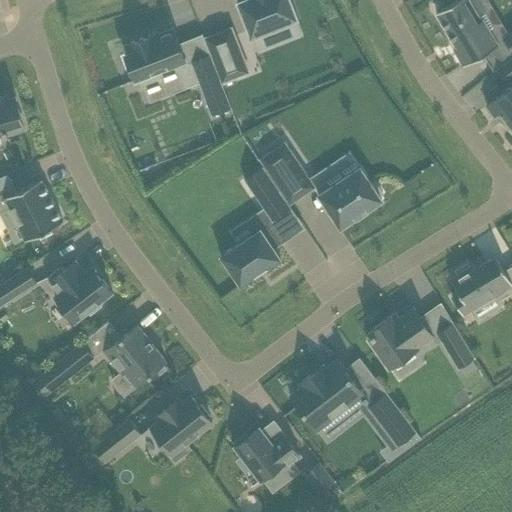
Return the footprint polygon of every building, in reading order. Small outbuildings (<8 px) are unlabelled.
[(289,0),(242,0),(237,2),(251,36),(297,18),(289,0)] [(497,44),(479,13),(485,9),(479,0),(456,0),(436,12),(436,14),(437,13),(457,47),(453,49),(463,65),(462,65),(463,66),(498,45),(498,44),(497,44)] [(125,55),(120,57),(130,82),(134,80),(138,79),(142,88),(162,80),(160,75),(177,69),(184,87),(198,82),(204,98),(224,90),(210,53),(190,61),(186,63),(172,28),(157,35),(156,33),(125,45),(128,53),(125,55)] [(231,28),(205,37),(222,82),(248,72),(231,28)] [(511,31),(503,39),(511,51),(511,31)] [(295,35),(260,45),(267,71),(303,60),(295,35)] [(511,56),(496,69),(510,87),(486,105),(495,116),(499,112),(500,113),(505,120),(511,128),(511,56)] [(24,128),(14,97),(7,99),(5,96),(0,97),(0,135),(4,134),(4,135),(8,134),(8,133),(24,128)] [(284,143),(260,159),(290,203),(314,187),(284,143)] [(263,166),(244,179),(272,221),(291,208),(263,166)] [(319,193),(318,194),(319,196),(339,225),(340,227),(341,226),(355,216),(355,217),(366,209),(380,200),(381,199),(380,198),(379,196),(382,193),(373,180),(370,183),(360,168),(359,167),(358,168),(319,194),(319,193)] [(63,221),(41,179),(4,197),(8,206),(0,210),(0,211),(9,229),(17,224),(25,240),(38,234),(40,238),(52,232),(50,228),(63,221)] [(267,224),(220,255),(240,285),(253,276),(254,276),(267,267),(266,267),(280,258),(273,248),(280,243),(267,224)] [(451,297),(462,315),(511,284),(495,256),(475,268),(473,265),(450,279),(459,293),(451,297)] [(59,293),(54,296),(74,322),(87,311),(90,315),(102,305),(99,302),(112,292),(92,266),(84,273),(74,260),(63,269),(60,266),(47,277),(59,293)] [(0,305),(36,283),(26,267),(0,283),(0,305)] [(419,317),(413,309),(398,319),(393,323),(389,317),(370,330),(373,333),(370,335),(372,337),(368,340),(388,369),(433,337),(419,317)] [(166,361),(136,323),(121,336),(118,333),(100,347),(121,373),(124,371),(135,385),(150,374),(154,378),(166,368),(163,364),(166,361)] [(437,334),(457,367),(474,357),(453,323),(437,333),(437,334)] [(82,341),(33,379),(45,394),(94,356),(82,341)] [(363,393),(336,359),(325,368),(322,365),(298,383),(301,386),(289,395),(316,430),(363,393)] [(415,431),(386,392),(367,407),(396,445),(415,431)] [(159,420),(150,426),(165,445),(162,447),(174,462),(191,449),(186,442),(211,422),(208,418),(210,417),(201,404),(199,406),(190,395),(181,402),(178,398),(156,416),(159,420)] [(104,462),(141,434),(128,417),(91,446),(104,462)] [(243,458),(238,461),(247,473),(252,470),(260,480),(283,463),(286,467),(300,457),(283,435),(271,444),(259,428),(248,437),(245,433),(234,442),(237,445),(234,447),(243,458)] [(317,463),(304,473),(319,493),(332,483),(317,463)]
